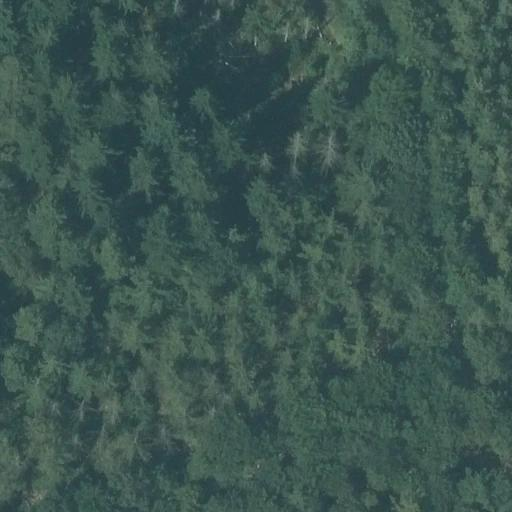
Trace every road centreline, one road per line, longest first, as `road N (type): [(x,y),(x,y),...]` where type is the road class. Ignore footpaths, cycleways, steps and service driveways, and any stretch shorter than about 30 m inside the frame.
road 1 (track): [(380,0),(455,387)]
road 2 (track): [(156,511),(455,387)]
